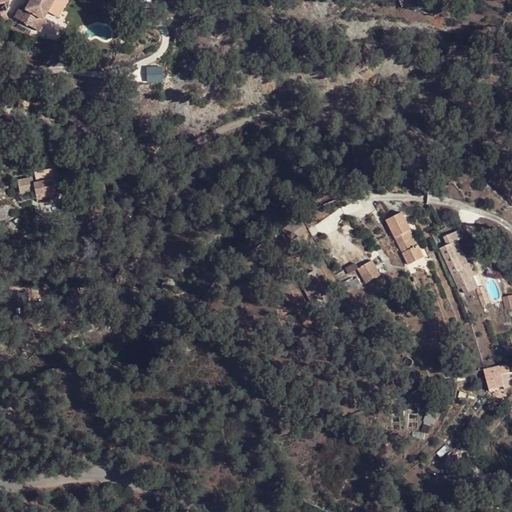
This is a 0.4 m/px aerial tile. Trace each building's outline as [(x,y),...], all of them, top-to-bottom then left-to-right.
[(0,0),(0,10),(7,12),(9,0),(0,0)] [(26,7),(21,19),(40,27),(47,17),(50,18),(59,0),(35,0),(31,10),(26,7)] [(47,17),(40,27),(47,31),(54,21),(50,18),(47,17)] [(56,176),(55,186),(65,186),(72,186),(72,176),(56,176)] [(44,185),(51,186),(52,180),(37,179),(36,192),(44,192),(44,185)] [(55,197),(55,195),(55,186),(51,186),(44,185),(44,192),(44,197),(55,197)] [(55,195),(65,195),(65,186),(55,186),(55,195)] [(64,205),(65,195),(55,195),(55,197),(44,197),(44,204),(64,205)] [(405,253),(416,248),(407,231),(397,237),(405,253)] [(437,249),(445,263),(450,272),(462,265),(447,236),(438,241),(442,247),(437,249)] [(418,247),(416,248),(405,253),(402,255),(408,266),(423,257),(418,247)] [(372,259),(354,269),(363,285),(380,275),(372,259)] [(450,272),(453,277),(469,268),(467,263),(462,265),(450,272)] [(18,305),(32,302),(30,294),(23,294),(20,291),(6,293),(7,304),(18,303),(18,305)] [(71,310),(84,307),(81,297),(68,302),(71,310)] [(485,371),(484,372),(491,394),(508,389),(507,387),(511,386),(511,378),(509,365),(485,371)] [(441,458),(448,478),(462,474),(456,453),(441,458)]
